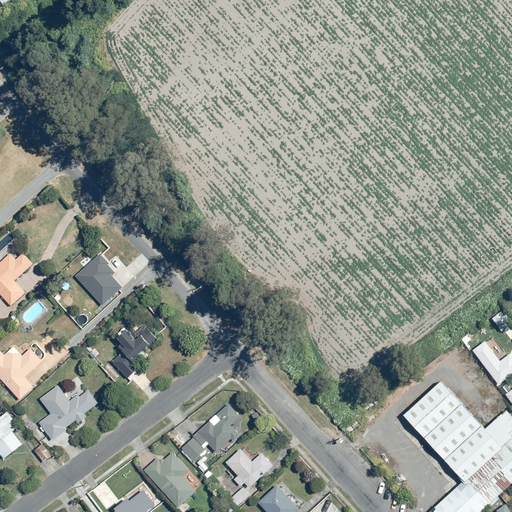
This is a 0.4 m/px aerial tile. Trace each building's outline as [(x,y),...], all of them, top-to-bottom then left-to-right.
[(34,263),(24,252),(17,259),(11,253),(0,262),(0,291),(12,305),(26,292),(15,280),(34,263)] [(139,321),(118,342),(116,344),(122,350),(111,361),(128,378),(139,368),(129,358),(131,356),(153,335),(139,321)] [(492,348),(486,340),(474,349),(499,384),(511,374),(511,353),(501,361),(495,352),(500,348),(497,344),(492,348)] [(467,355),(459,344),(445,353),(453,364),(467,355)] [(22,354),(14,345),(5,354),(0,349),(0,376),(20,399),(34,386),(25,377),(43,360),(31,347),(22,354)] [(424,503),(431,511),(464,511),(511,470),(511,423),(500,409),(478,429),(434,379),(398,410),(455,475),(424,503)] [(81,395),(79,393),(71,400),(58,384),(41,398),(52,412),(39,422),(53,439),(77,419),(79,422),(87,416),(85,413),(99,402),(88,389),(81,395)] [(13,428),(19,423),(8,409),(0,415),(0,451),(5,457),(24,443),(14,430),(13,428)] [(210,444),(218,451),(232,438),(236,442),(242,436),(239,432),(219,411),(182,446),(194,459),(210,444)] [(405,461),(390,442),(380,450),(396,468),(405,461)] [(43,443),(35,450),(45,462),(53,455),(43,443)] [(230,501),(236,507),(252,492),(249,488),(274,465),(263,452),(254,461),(242,448),(227,461),(239,474),(235,479),(243,488),(230,501)] [(189,470),(172,451),(163,460),(159,455),(144,469),(179,506),(196,490),(183,475),(189,470)] [(215,452),(206,461),(210,465),(220,456),(215,452)] [(197,462),(200,465),(198,466),(209,478),(214,473),(203,462),(202,461),(205,458),(204,456),(197,462)] [(294,511),(300,507),(278,484),(259,501),(269,511),(294,511)] [(147,487),(112,511),(145,511),(158,503),(147,487)]
